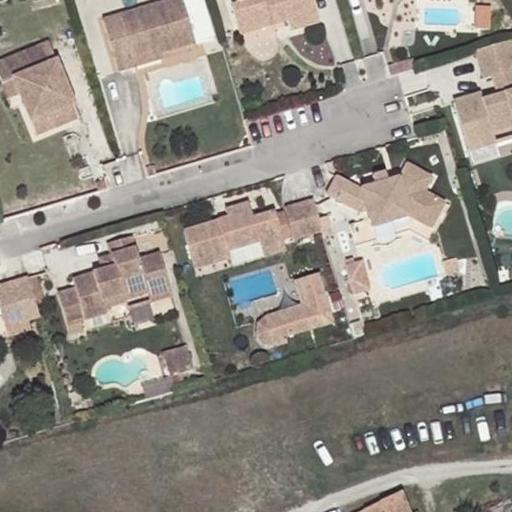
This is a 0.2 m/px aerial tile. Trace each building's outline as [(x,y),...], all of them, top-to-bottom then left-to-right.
[(161,50),(162,53),(198,45),(184,0),(176,0),(107,20),(124,72),(143,67),(139,56),(161,50)] [(232,0),(239,21),(284,7),(287,17),(290,27),(321,18),(314,0),(232,0)] [(284,7),(239,21),(242,31),(287,17),(284,7)] [(511,39),(478,45),(483,77),(511,72),(511,39)] [(165,61),(162,53),(161,50),(139,56),(143,67),(165,61)] [(57,51),(47,54),(50,68),(61,64),(57,51)] [(50,68),(47,54),(0,67),(0,74),(4,87),(15,84),(20,102),(25,123),(75,111),(61,64),(50,68)] [(415,63),(389,70),(391,79),(418,72),(415,63)] [(15,84),(4,87),(9,104),(20,102),(15,84)] [(453,97),(460,117),(473,114),(480,132),(511,122),(511,87),(488,94),(486,88),(453,97)] [(78,122),(75,111),(25,123),(29,139),(78,122)] [(473,114),(460,117),(471,151),(511,138),(511,122),(480,132),(473,114)] [(388,176),(371,185),(360,186),(339,172),(330,193),(358,208),(367,205),(370,215),(391,208),(395,221),(414,215),(428,222),(441,192),(429,186),(434,175),(411,160),(401,174),(388,176)] [(367,169),(371,185),(388,176),(385,165),(367,169)] [(441,192),(428,222),(437,227),(449,196),(441,192)] [(321,217),(315,196),(290,205),(301,236),(324,230),(324,228),(321,217)] [(267,245),(291,237),(282,207),(261,212),(256,199),(227,206),(229,214),(186,226),(195,264),(237,254),(236,245),(265,238),(267,245)] [(391,208),(370,215),(374,228),(395,221),(391,208)] [(330,214),(321,217),(324,228),(332,226),(333,225),(330,214)] [(334,232),(332,226),(324,228),(324,230),(326,234),(334,232)] [(131,301),(170,287),(160,250),(143,255),(136,236),(111,242),(113,254),(98,259),(101,270),(77,277),(77,284),(61,288),(69,319),(83,314),(131,301)] [(294,248),(291,237),(267,245),(269,254),(294,248)] [(462,256),(448,260),(451,273),(465,269),(462,256)] [(37,272),(28,274),(29,275),(35,297),(43,294),(37,272)] [(306,318),(309,328),(334,321),(320,272),(302,277),(310,303),(313,316),(306,318)] [(29,317),(40,313),(35,297),(29,275),(0,284),(0,325),(5,324),(29,317)] [(304,304),(267,315),(266,315),(259,320),(257,326),(256,330),(257,334),(260,339),(266,343),(275,344),(288,340),(286,335),(309,328),(306,318),(313,316),(310,303),(302,277),(296,279),(304,304)] [(173,297),(170,287),(131,301),(133,308),(173,297)] [(83,314),(69,319),(72,327),(85,323),(83,314)] [(29,317),(5,324),(8,333),(32,325),(29,317)] [(169,359),(175,377),(198,369),(192,351),(169,359)] [(409,511),(400,491),(353,511),(409,511)]
